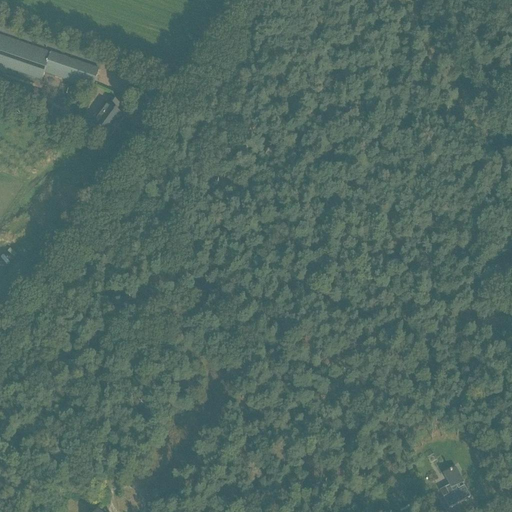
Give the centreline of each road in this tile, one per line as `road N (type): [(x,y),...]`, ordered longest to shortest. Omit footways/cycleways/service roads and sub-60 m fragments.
road 1 (unclassified): [(0,353),(258,0)]
road 2 (unclassified): [(390,0),(511,187)]
